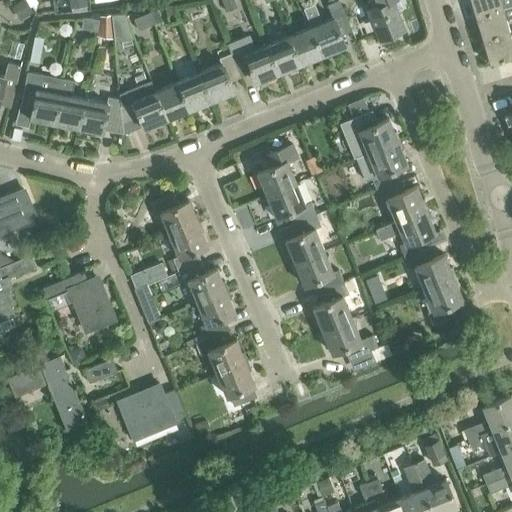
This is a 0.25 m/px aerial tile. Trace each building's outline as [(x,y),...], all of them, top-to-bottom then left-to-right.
[(22,0),(11,7),(19,20),(33,11),(26,0),(22,0)] [(84,0),(70,0),(71,8),(85,7),(84,0)] [(233,0),(221,0),(223,10),(235,7),(233,0)] [(367,10),(379,39),(403,29),(391,0),(375,0),(378,5),(367,10)] [(511,0),(469,0),(475,17),(511,4),(511,0)] [(330,12),(333,18),(323,22),(314,3),(303,8),(311,27),(322,54),(345,44),(340,33),(350,29),(342,8),(330,12)] [(511,18),(511,4),(475,17),(482,41),(509,31),(505,20),(511,18)] [(146,27),(154,24),(149,13),(148,10),(132,16),(138,30),(146,27)] [(161,20),(157,10),(149,13),(154,24),(161,20)] [(111,15),(113,39),(114,39),(131,34),(123,15),(123,13),(111,15)] [(113,39),(111,15),(110,15),(99,16),(99,19),(98,19),(95,31),(97,31),(96,36),(113,39)] [(80,28),(95,31),(98,19),(90,18),(82,18),(80,28)] [(299,63),(322,54),(311,27),(288,36),(299,63)] [(511,55),(511,42),(509,31),(482,41),(489,64),(511,55)] [(253,82),(277,72),(266,45),(255,50),(250,38),(246,36),(227,44),(231,53),(239,75),(249,71),(253,82)] [(288,36),(266,45),(277,72),(299,63),(288,36)] [(39,63),(43,46),(33,44),(30,61),(39,63)] [(228,79),(239,75),(231,53),(219,58),(221,64),(199,73),(210,100),(232,91),(228,79)] [(0,98),(10,101),(19,66),(7,63),(3,77),(0,76),(0,98)] [(182,63),(171,67),(188,109),(210,100),(199,73),(188,77),(182,63)] [(165,118),(188,109),(171,67),(177,82),(154,91),(165,118)] [(31,107),(29,118),(53,123),(62,79),(27,72),(20,105),(31,107)] [(53,123),(77,128),(82,97),(70,95),(73,82),(62,79),(53,123)] [(118,89),(120,99),(121,123),(123,131),(141,123),(142,127),(165,118),(154,91),(142,95),(137,82),(118,89)] [(123,131),(121,123),(120,99),(107,96),(106,102),(82,97),(77,128),(100,132),(101,129),(119,132),(123,131)] [(359,130),(368,151),(396,140),(387,117),(376,121),(372,111),(348,120),(353,132),(359,130)] [(394,167),(406,162),(396,140),(368,151),(377,173),(371,176),(376,188),(399,178),(394,167)] [(291,144),(264,156),(269,167),(256,172),(265,194),(294,182),(286,161),(296,157),(291,144)] [(310,160),(305,162),(311,175),(315,173),(310,160)] [(404,190),(399,178),(376,188),(381,200),(387,198),(396,219),(424,207),(415,185),(404,190)] [(303,204),(294,182),(265,194),(274,217),(288,211),(292,222),(314,214),(309,201),(303,204)] [(0,236),(10,232),(11,228),(26,222),(22,212),(31,209),(23,190),(0,199),(0,236)] [(160,212),(168,234),(198,222),(188,199),(176,204),(171,194),(149,203),(154,215),(160,212)] [(422,236),(434,231),(424,207),(396,219),(396,220),(382,226),(386,237),(401,232),(405,241),(399,244),(404,256),(426,246),(422,236)] [(72,224),(71,212),(57,213),(57,225),(58,233),(72,233),(72,224)] [(284,239),(294,262),(323,250),(314,227),(319,225),(314,214),(292,222),(297,234),(284,239)] [(195,250),(207,245),(198,222),(168,234),(177,256),(173,258),(177,269),(199,261),(195,250)] [(415,266),(424,287),(452,275),(443,252),(431,257),(426,246),(404,256),(409,268),(415,266)] [(338,269),(332,271),(323,250),(294,262),(303,285),(317,279),(321,290),(343,281),(338,269)] [(13,314),(10,307),(15,305),(9,289),(13,288),(9,277),(34,267),(30,255),(0,267),(0,332),(15,326),(10,315),(13,314)] [(371,268),(367,259),(356,263),(360,272),(371,268)] [(188,281),(196,302),(225,290),(216,267),(204,272),(199,261),(177,269),(183,283),(188,281)] [(160,263),(129,276),(133,287),(145,283),(165,275),(160,263)] [(84,331),(114,319),(101,287),(90,291),(83,272),(43,288),(47,298),(68,290),(84,331)] [(449,303),(462,298),(452,275),(424,287),(432,308),(426,311),(432,324),(454,314),(449,303)] [(312,306),(322,329),(351,317),(342,295),(348,293),(343,281),(321,290),(326,301),(312,306)] [(133,287),(132,288),(146,323),(160,318),(145,283),(133,287)] [(224,319),(235,314),(225,290),(196,302),(205,324),(201,326),(206,338),(195,342),(228,329),(224,319)] [(373,333),(360,338),(351,317),(322,329),(331,352),(345,346),(349,357),(378,346),(373,333)] [(157,322),(153,328),(155,334),(162,335),(167,329),(164,323),(157,322)] [(208,351),(217,373),(246,361),(236,338),(232,340),(228,329),(195,342),(200,354),(208,351)] [(407,352),(401,336),(399,337),(388,341),(394,357),(406,353),(407,352)] [(74,363),(86,359),(81,346),(69,351),(74,363)] [(46,385),(64,430),(85,422),(59,354),(36,363),(37,365),(7,377),(15,397),(46,385)] [(88,383),(116,372),(111,358),(83,369),(88,383)] [(252,386),(255,384),(246,361),(217,373),(226,396),(229,395),(233,405),(256,396),(252,386)] [(175,422),(174,421),(185,416),(174,390),(162,395),(158,384),(117,401),(127,427),(132,439),(175,422)] [(464,429),(468,439),(511,420),(511,406),(508,395),(481,406),(487,420),(464,429)] [(104,399),(92,403),(96,412),(108,407),(104,399)] [(511,444),(511,420),(468,439),(471,448),(484,442),(485,444),(495,440),(499,450),(511,444)] [(203,422),(191,427),(197,442),(209,437),(203,422)] [(432,465),(446,460),(437,440),(423,445),(432,465)] [(456,444),(447,448),(451,456),(460,452),(456,444)] [(482,474),(485,482),(511,471),(511,444),(499,450),(505,465),(482,474)] [(437,511),(454,505),(442,478),(432,482),(422,459),(411,463),(430,511),(437,511)] [(413,490),(398,496),(404,511),(430,511),(411,463),(403,467),(413,490)] [(511,471),(485,482),(490,492),(511,483),(511,471)] [(322,496),(335,491),(329,477),(312,484),(317,494),(320,492),(322,496)] [(378,511),(404,511),(398,496),(387,501),(378,478),(366,482),(372,495),(374,499),(378,511)] [(359,485),(358,486),(364,499),(372,495),(366,482),(359,485)] [(327,511),(325,505),(321,497),(312,501),(316,511),(327,511)] [(351,509),(352,511),(378,511),(374,499),(351,509)] [(277,511),(273,501),(245,511),(277,511)] [(327,511),(339,511),(335,501),(325,505),(327,511)]
